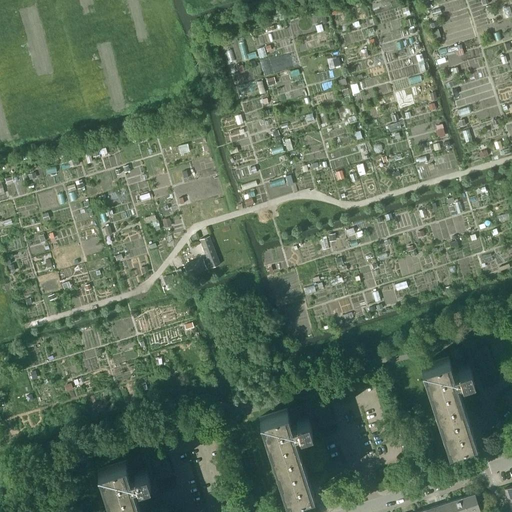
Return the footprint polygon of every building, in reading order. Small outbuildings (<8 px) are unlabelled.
[(321,24),(315,26),(318,32),(324,30),(321,24)] [(366,48),(360,50),(363,58),(369,56),(366,48)] [(165,130),(158,131),(160,138),(167,136),(165,130)] [(494,142),(496,148),(503,146),(501,140),(494,142)] [(68,161),(70,166),(79,163),(78,158),(72,160),(68,161)] [(336,173),(338,180),(344,178),(342,172),(336,173)] [(346,230),(348,236),(355,234),(353,227),(346,230)] [(209,235),(200,239),(207,258),(185,266),(188,275),(220,263),(209,235)] [(335,277),(335,278),(330,280),(332,285),(340,282),(338,276),(335,277)] [(170,279),(162,282),(165,290),(173,287),(170,279)] [(448,448),(475,439),(456,380),(473,375),(469,362),(458,366),(457,364),(456,363),(455,362),(454,362),(452,362),(451,362),(449,356),(421,365),(448,448)] [(145,382),(138,385),(141,391),(147,388),(145,382)] [(287,408),(260,417),(286,500),(314,491),(295,432),(312,427),(308,414),(296,418),(296,416),(295,415),(294,414),(292,414),(291,414),(289,414),(287,408)] [(141,511),(133,484),(150,479),(146,466),(135,470),(134,468),(133,467),(132,466),(131,466),(129,466),(128,466),(126,460),(98,469),(111,511),(141,511)] [(475,493),(462,497),(467,511),(473,511),(480,510),(475,493)] [(454,511),(467,511),(462,497),(450,500),(454,511)] [(454,511),(450,500),(438,504),(440,511),(454,511)]
